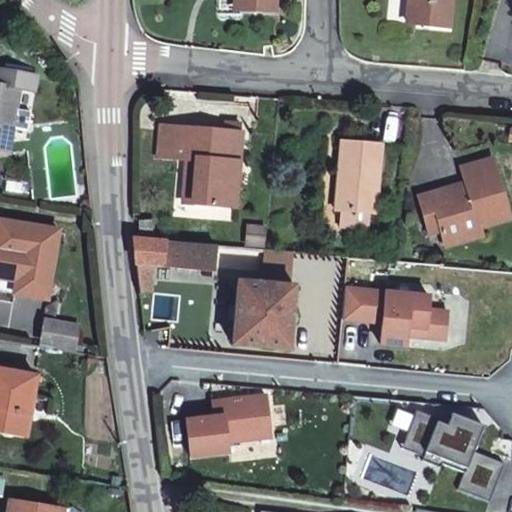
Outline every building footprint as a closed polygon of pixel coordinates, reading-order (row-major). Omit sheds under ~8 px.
[(235,0),(236,20),(243,20),(243,0),(235,0)] [(274,21),(274,0),(243,0),(243,20),(274,21)] [(449,0),(409,0),(406,25),(446,30),(449,0)] [(37,62),(0,57),(0,145),(15,147),(23,74),(35,76),(37,62)] [(226,123),(227,134),(244,135),(245,123),(226,123)] [(161,160),(183,162),(185,133),(162,132),(161,160)] [(227,134),(185,133),(183,162),(191,163),(200,163),(199,207),(242,206),(244,135),(227,134)] [(47,192),(72,194),(78,145),(53,142),(47,192)] [(0,155),(14,157),(15,147),(0,145),(0,155)] [(380,152),(340,150),(340,176),(346,177),(346,194),(341,194),(341,215),(379,216),(380,152)] [(427,215),(441,210),(448,232),(452,248),(488,237),(486,228),(511,220),(492,161),(465,170),(469,185),(472,195),(455,200),(452,191),(422,200),(427,215)] [(190,207),(199,207),(200,163),(191,163),(190,207)] [(472,195),(469,185),(452,191),(455,200),(472,195)] [(448,232),(441,210),(427,215),(434,237),(448,232)] [(4,219),(0,239),(0,280),(22,285),(21,292),(53,298),(65,229),(4,219)] [(147,242),(148,228),(135,227),(135,241),(147,242)] [(259,253),(272,254),(273,234),(253,235),(255,253),(259,253)] [(128,247),(136,299),(143,299),(144,275),(203,277),(204,266),(214,266),(215,251),(135,246),(128,247)] [(272,254),(259,253),(258,266),(284,267),(285,255),(272,254)] [(422,296),(339,290),(336,321),(379,324),(373,343),(401,345),(403,337),(441,340),(442,313),(422,309),(422,296)] [(282,353),(287,295),(231,292),(227,349),(282,353)] [(0,370),(0,431),(27,438),(40,379),(0,370)] [(179,424),(183,461),(222,457),(223,448),(265,443),(260,403),(209,410),(208,423),(179,424)] [(410,418),(397,454),(459,475),(458,490),(488,499),(497,462),(468,455),(474,427),(446,419),(442,427),(410,418)] [(157,476),(161,493),(172,493),(173,478),(157,476)]
